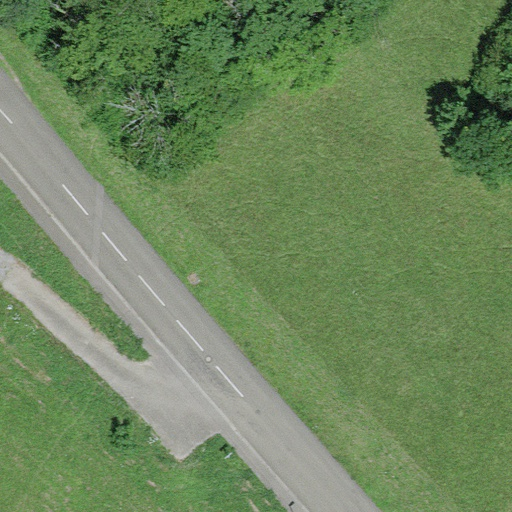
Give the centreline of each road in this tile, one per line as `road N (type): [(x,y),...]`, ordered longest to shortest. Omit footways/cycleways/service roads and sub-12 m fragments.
road 1 (residential): [(350,511),(0,120)]
road 2 (track): [(215,361),(164,397),(0,245)]
